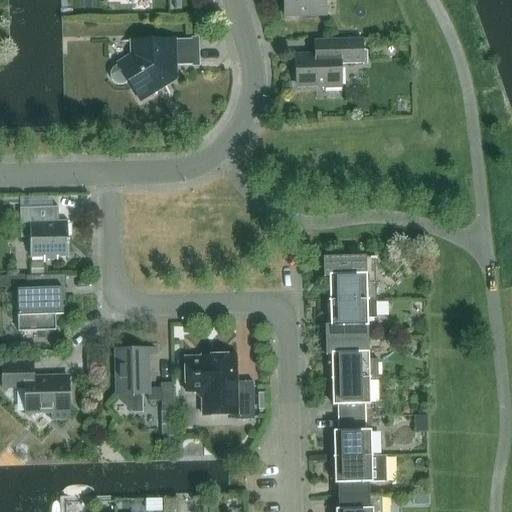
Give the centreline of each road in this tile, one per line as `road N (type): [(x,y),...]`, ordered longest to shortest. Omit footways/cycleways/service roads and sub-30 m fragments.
road 1 (residential): [(291,511),(286,302),(112,306),(109,173)]
road 2 (residential): [(109,173),(184,168),(216,153),(238,128),(252,76),(233,0)]
